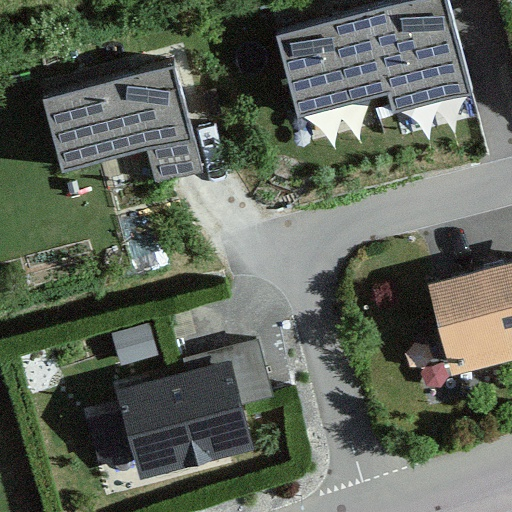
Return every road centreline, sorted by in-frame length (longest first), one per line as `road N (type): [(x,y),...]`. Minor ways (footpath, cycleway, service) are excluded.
road 1 (residential): [(511,177),(293,244),(368,511)]
road 2 (residential): [(511,463),(378,511)]
